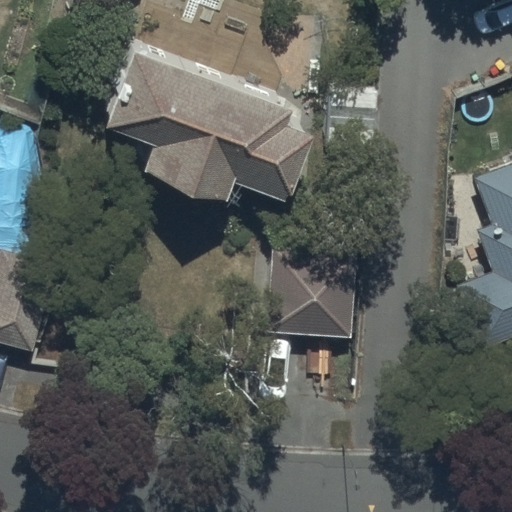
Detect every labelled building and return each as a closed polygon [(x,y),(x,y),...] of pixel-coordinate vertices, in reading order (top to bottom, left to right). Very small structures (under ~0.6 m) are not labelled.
[(283,97),(123,41),(94,118),(144,138),(135,162),(216,192),(223,173),(277,192),(301,126),(276,117),(283,97)] [(371,81),(324,81),(324,155),(372,155),(371,81)] [(511,159),(470,176),(488,220),(472,227),(489,267),(451,282),(481,357),(511,345),(511,159)] [(350,241),(267,240),(264,332),(349,331),(350,241)] [(50,257),(0,244),(0,341),(28,348),(50,257)]
